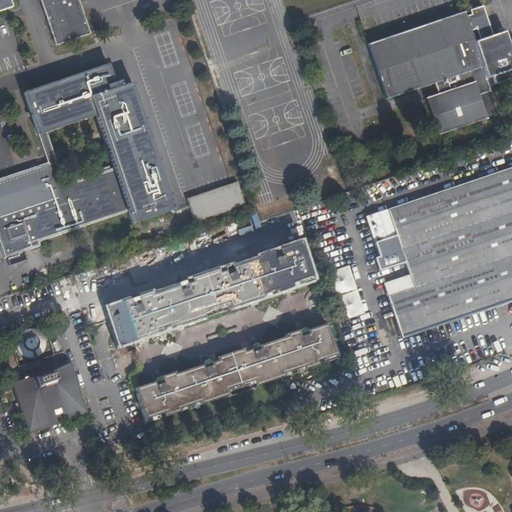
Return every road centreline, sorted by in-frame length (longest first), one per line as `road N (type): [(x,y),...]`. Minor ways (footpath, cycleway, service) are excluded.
road 1 (secondary): [(511,373),(397,416),(88,498)]
road 2 (residential): [(345,212),(61,302),(98,422),(91,433)]
road 3 (secondary): [(147,511),(511,400)]
road 4 (residential): [(511,157),(345,212)]
road 5 (residential): [(345,212),(393,367)]
road 6 (unknown): [(369,284),(511,232)]
road 7 (residential): [(393,367),(511,322)]
road 8 (unknown): [(0,83),(52,65),(26,0)]
